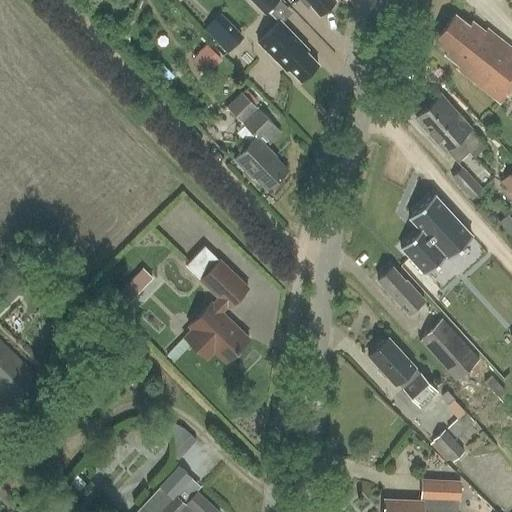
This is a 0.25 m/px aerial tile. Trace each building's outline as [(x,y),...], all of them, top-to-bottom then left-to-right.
[(332,7),(332,3),(334,2),(332,0),(299,0),(307,8),(310,5),(320,15),(325,11),(328,11),(332,7)] [(499,103),(511,87),(511,50),(487,31),(485,33),(472,23),(469,27),(455,16),(434,42),(447,52),(444,56),(459,68),(457,70),(499,103)] [(225,22),(211,36),(226,52),(241,38),(225,22)] [(279,22),(258,42),(287,71),(288,69),(301,82),(318,65),(305,53),(308,51),(279,22)] [(243,95),(227,110),(256,138),(235,159),(254,179),(256,177),(269,190),(271,188),(273,190),(277,190),(281,186),(282,182),(280,180),(287,172),(273,158),(275,156),(264,145),(268,140),(271,144),(281,134),(243,95)] [(427,109),(468,155),(481,143),(469,130),(470,129),(441,97),(427,109)] [(457,164),(468,155),(427,109),(415,120),(444,152),(445,151),(457,164)] [(483,189),(467,170),(455,180),(471,199),(483,189)] [(511,173),(501,184),(511,196),(511,173)] [(435,193),(410,216),(426,234),(407,251),(428,275),(447,258),(450,261),(475,238),(435,193)] [(186,265),(201,280),(200,281),(217,298),(213,303),(212,302),(188,327),(191,330),(183,338),(206,360),(214,352),(226,364),(249,340),(221,313),(227,307),(229,309),(248,289),(219,261),(205,247),(186,265)] [(408,314),(424,300),(407,281),(405,282),(392,268),(378,281),(408,314)] [(0,281),(0,313),(20,292),(4,277),(0,281)] [(477,360),(441,320),(417,342),(453,382),(477,360)] [(420,409),(437,393),(414,368),(415,368),(388,339),(368,357),(395,386),(396,384),(420,409)] [(0,388),(12,400),(17,395),(21,399),(34,386),(30,382),(35,376),(0,340),(0,388)] [(462,453),(458,448),(443,431),(431,442),(451,464),(462,453)] [(15,489),(26,478),(16,468),(5,480),(15,489)] [(383,511),(456,511),(457,501),(459,501),(460,482),(422,481),(421,501),(384,500),(383,511)] [(218,511),(197,492),(185,504),(175,495),(172,498),(159,486),(136,511),(218,511)]
